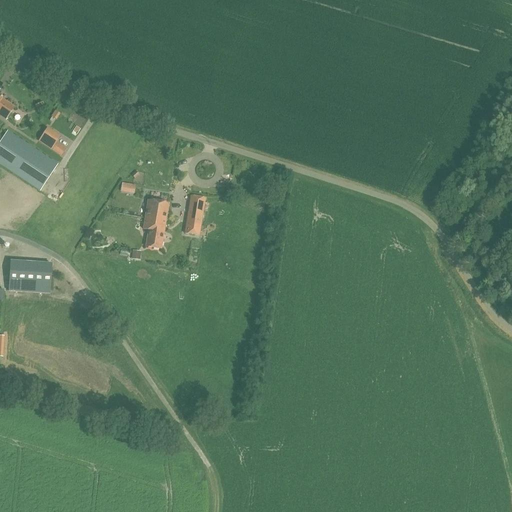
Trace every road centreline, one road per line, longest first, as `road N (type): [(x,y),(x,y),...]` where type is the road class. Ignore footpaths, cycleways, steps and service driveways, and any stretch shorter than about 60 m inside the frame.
road 1 (unclassified): [(511,330),(413,208),(134,115),(0,45)]
road 2 (track): [(0,233),(45,249),(73,272),(203,456),(216,511)]
